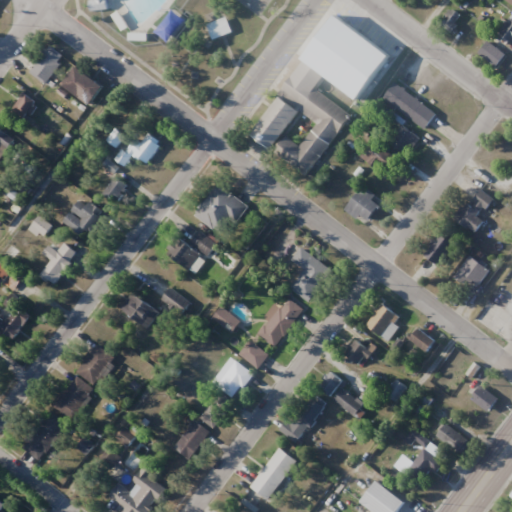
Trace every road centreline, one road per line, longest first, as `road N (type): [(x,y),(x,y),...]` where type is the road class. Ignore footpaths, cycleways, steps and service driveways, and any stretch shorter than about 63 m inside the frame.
road 1 (residential): [(40,7),(511,369)]
road 2 (residential): [(511,90),(190,511)]
road 3 (residential): [(0,415),(318,0)]
road 4 (residential): [(369,0),(511,108)]
